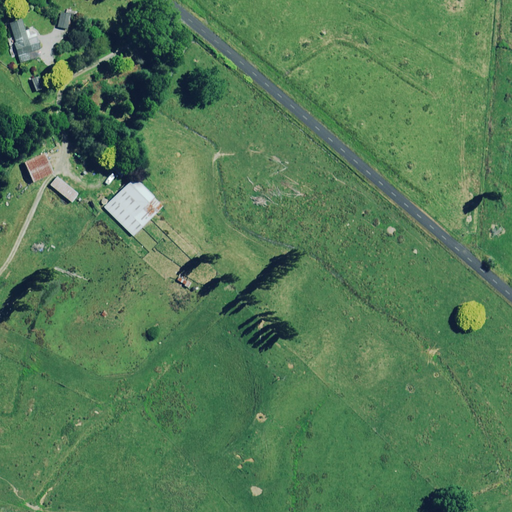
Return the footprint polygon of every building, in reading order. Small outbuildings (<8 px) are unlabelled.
[(65,30),(68,15),(69,10),(65,9),(64,11),(63,11),(62,13),(59,13),(56,28),(65,30)] [(27,41),(20,20),(7,24),(14,46),(13,46),(19,63),(38,57),(36,50),(39,49),(35,38),(27,41)] [(35,76),(29,78),(34,92),(40,90),(35,76)] [(51,174),(42,154),(22,163),(31,183),(51,174)] [(120,179),(125,173),(121,170),(117,175),(120,179)] [(76,195),(55,178),(49,186),(70,203),(76,195)] [(161,207),(132,178),(102,208),(131,237),(161,207)]
